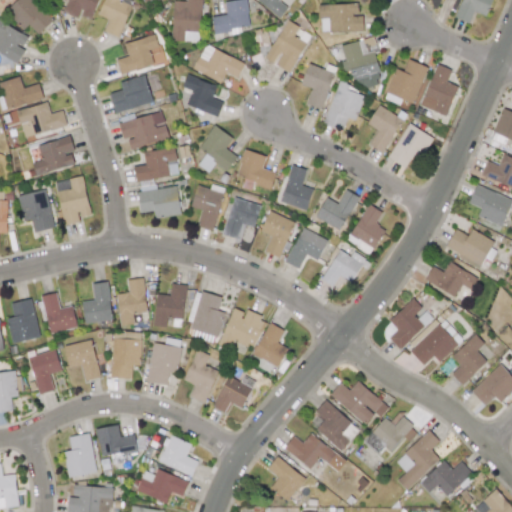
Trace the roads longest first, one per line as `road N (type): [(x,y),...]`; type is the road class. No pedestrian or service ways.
road 1 (residential): [(511,468),(452,409),(239,267),(123,245),(0,271)]
road 2 (residential): [(212,511),(247,442),(401,259),(511,29)]
road 3 (residential): [(431,210),(25,0)]
road 4 (residential): [(240,453),(171,414),(130,405),(93,405),(30,434),(0,438)]
road 5 (residential): [(123,245),(77,64)]
